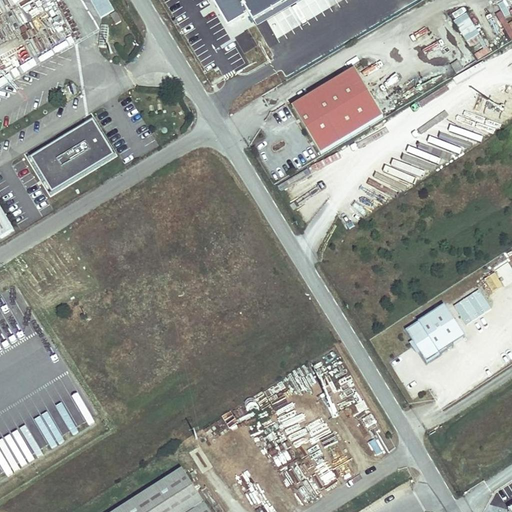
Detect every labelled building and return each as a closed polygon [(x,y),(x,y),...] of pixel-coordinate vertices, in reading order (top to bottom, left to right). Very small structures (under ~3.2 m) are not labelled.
[(90,0),(101,19),(114,11),(108,0),(90,0)] [(121,22),(116,12),(110,16),(116,25),(121,22)] [(467,14),(454,22),(467,43),(480,35),(467,14)] [(451,65),(456,74),(464,69),(458,60),(451,65)] [(321,156),(384,117),(355,70),(293,108),(321,156)] [(181,125),(176,103),(168,105),(173,127),(181,125)] [(95,126),(34,163),(53,194),(114,157),(95,126)] [(0,238),(14,230),(0,206),(0,238)] [(496,274),(486,278),(492,291),(501,286),(496,274)] [(73,321),(85,314),(78,302),(67,309),(73,321)] [(427,363),(466,337),(445,306),(406,331),(427,363)] [(210,511),(181,467),(113,511),(210,511)]
